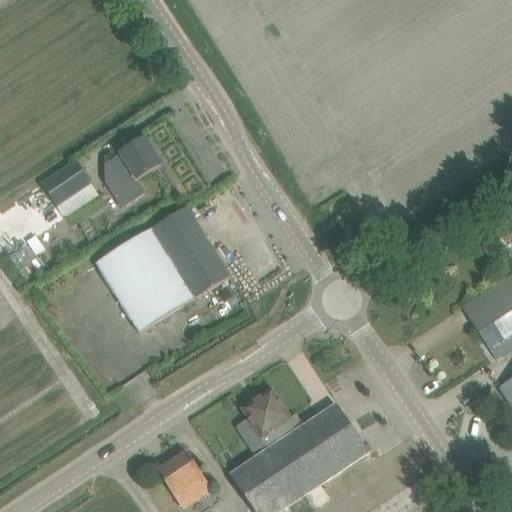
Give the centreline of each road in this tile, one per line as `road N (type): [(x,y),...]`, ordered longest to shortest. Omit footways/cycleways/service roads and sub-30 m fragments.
road 1 (tertiary): [(24,511),(343,299)]
road 2 (tertiary): [(343,299),(145,0)]
road 3 (tertiary): [(481,511),(343,299)]
road 4 (tertiary): [(343,299),(511,187)]
